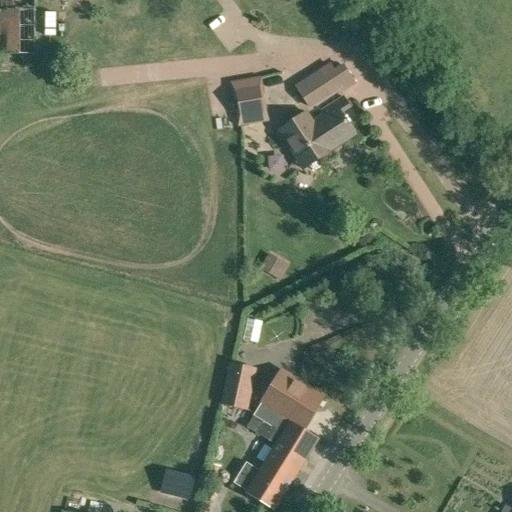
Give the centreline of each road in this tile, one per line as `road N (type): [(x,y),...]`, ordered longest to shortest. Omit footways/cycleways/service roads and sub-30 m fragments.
road 1 (unknown): [(486,241),(352,47),(278,43),(229,0)]
road 2 (tertiary): [(304,511),(511,202)]
